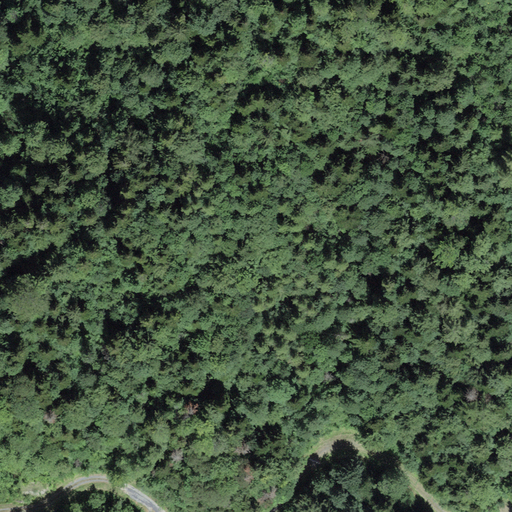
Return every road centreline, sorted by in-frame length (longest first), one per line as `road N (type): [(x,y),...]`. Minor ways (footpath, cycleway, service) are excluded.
road 1 (track): [(442,511),(395,462),(337,448),(273,511)]
road 2 (track): [(159,511),(116,483),(88,483),(28,511)]
